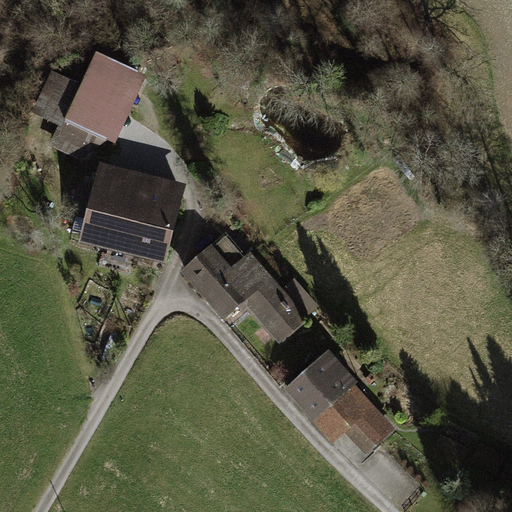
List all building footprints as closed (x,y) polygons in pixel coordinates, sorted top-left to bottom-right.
[(149,75),(97,53),(67,120),(118,143),(149,75)] [(187,185),(101,163),(80,243),(167,266),(187,185)] [(202,296),(248,257),(227,233),(182,273),(202,296)] [(248,257),(202,296),(225,322),(240,309),(242,312),(248,307),(281,345),(310,320),(307,317),(320,306),(296,279),(284,289),(277,282),(280,279),(255,250),(248,257)] [(331,351),(286,391),(334,445),(346,434),(367,457),(397,430),(357,386),(360,383),(331,351)] [(506,457),(481,444),(471,463),(496,476),(506,457)]
